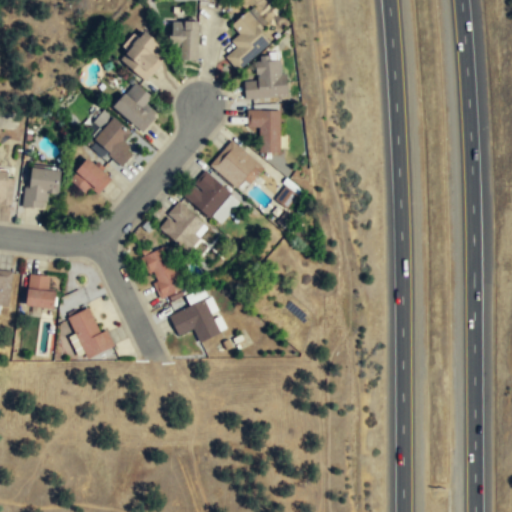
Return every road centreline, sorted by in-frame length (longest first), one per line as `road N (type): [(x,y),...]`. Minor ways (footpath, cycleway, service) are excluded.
road 1 (motorway): [(473,511),(469,116),(459,0)]
road 2 (motorway): [(387,0),(398,169),(401,511)]
road 3 (residential): [(0,236),(96,239),(199,120),(198,99)]
road 4 (residential): [(96,239),(152,352)]
